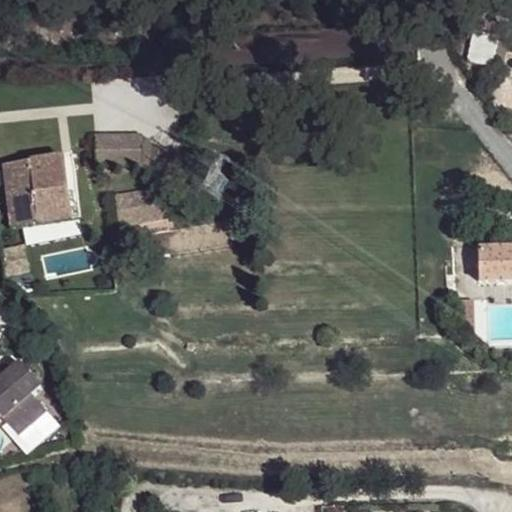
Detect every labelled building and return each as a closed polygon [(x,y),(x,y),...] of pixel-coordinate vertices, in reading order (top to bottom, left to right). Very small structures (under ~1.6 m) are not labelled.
[(139,171),(139,162),(138,145),(138,140),(95,141),(96,173),(139,171)] [(139,162),(183,172),(187,156),(138,145),(139,162)] [(0,231),(80,220),(71,157),(3,167),(9,210),(0,211),(0,231)] [(118,214),(164,207),(162,190),(115,196),(118,214)] [(164,207),(118,214),(122,230),(168,221),(164,207)] [(1,252),(3,267),(15,264),(18,278),(32,275),(25,247),(1,252)] [(511,282),(511,250),(477,251),(478,284),(481,284),(511,282)] [(15,264),(3,267),(4,269),(5,280),(6,281),(18,278),(15,264)] [(464,304),(454,304),(455,311),(457,319),(458,322),(465,322),(464,304)] [(472,304),(464,304),(465,322),(458,322),(460,327),(474,337),(472,304)] [(20,364),(0,380),(0,418),(17,439),(46,416),(32,399),(42,391),(20,364)]
